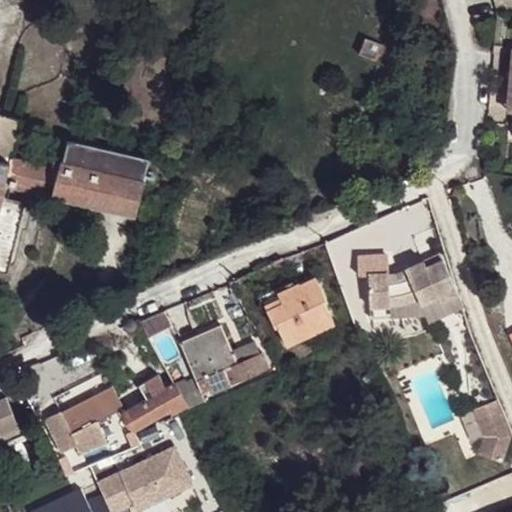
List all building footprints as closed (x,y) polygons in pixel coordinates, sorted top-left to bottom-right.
[(380,45),(364,39),(358,54),(374,60),(380,45)] [(0,204),(1,198),(5,186),(12,157),(23,121),(0,110),(0,204)] [(440,153),(442,131),(420,128),(418,150),(440,153)] [(60,162),(39,156),(37,164),(29,162),(21,190),(40,195),(88,208),(132,219),(142,184),(148,161),(66,139),(60,162)] [(5,186),(21,190),(29,162),(12,157),(5,186)] [(258,172),(253,182),(265,187),(269,178),(258,172)] [(24,204),(1,198),(0,204),(0,272),(6,274),(24,204)] [(430,274),(446,267),(443,261),(426,268),(430,274)] [(362,264),(361,282),(372,282),(391,282),(390,264),(362,264)] [(391,282),(372,282),(373,326),(396,324),(409,323),(425,317),(434,336),(470,320),(446,267),(430,274),(426,268),(408,276),(410,282),(391,285),(391,282)] [(286,348),(334,326),(322,304),(325,303),(315,279),(262,302),(274,328),(278,327),(286,348)] [(163,311),(139,321),(148,337),(170,325),(163,311)] [(180,341),(197,380),(227,368),(232,381),(268,366),(263,353),(259,354),(254,342),(232,351),(221,323),(180,341)] [(227,368),(197,380),(201,391),(202,393),(232,381),(227,368)] [(124,411),(135,428),(171,408),(173,410),(187,404),(184,399),(175,383),(166,388),(160,376),(141,387),(148,398),(124,411)] [(95,422),(124,408),(112,385),(106,388),(60,411),(43,420),(58,454),(74,447),(78,453),(101,444),(106,442),(95,422)] [(190,408),(206,401),(202,393),(201,391),(184,399),(187,404),(190,408)] [(0,435),(18,428),(5,396),(0,398),(0,435)] [(496,401),(474,409),(478,420),(500,411),(496,401)] [(500,411),(478,420),(485,437),(479,455),(502,462),(510,437),(500,411)] [(117,511),(133,505),(135,509),(194,483),(176,442),(95,478),(110,511),(117,511)] [(92,511),(81,485),(28,508),(29,511),(92,511)] [(146,511),(169,511),(199,498),(193,485),(145,508),(146,511)]
